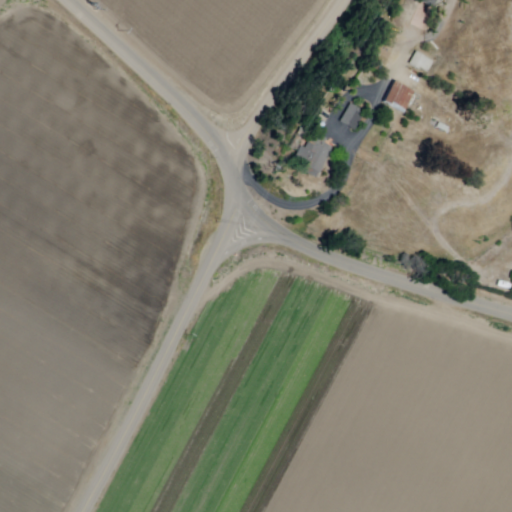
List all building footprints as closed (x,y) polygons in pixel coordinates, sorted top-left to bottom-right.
[(440,0),(437,9),(416,0),(440,0)] [(463,9),(470,12),(468,18),(460,15),(463,9)] [(378,42),(391,49),(386,60),(372,53),(378,42)] [(416,52),(433,63),(425,74),(409,64),(416,52)] [(370,58),(381,63),(377,72),(366,67),(370,58)] [(392,82),(415,94),(406,114),(382,102),(392,82)] [(351,103),(367,113),(353,133),(338,122),(351,103)] [(299,147),(304,149),(307,142),(312,144),(317,135),(327,139),(324,145),(332,148),(317,179),(290,166),(299,147)]
